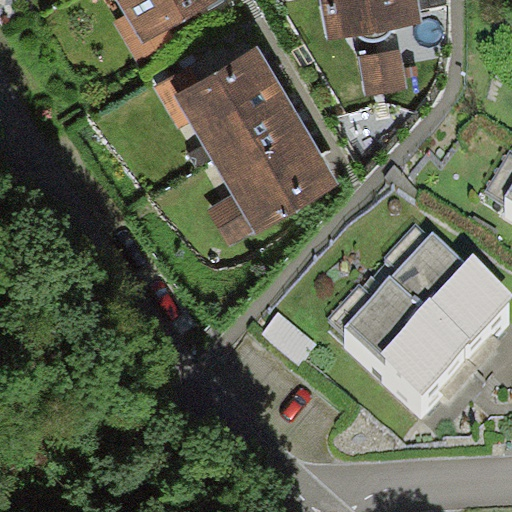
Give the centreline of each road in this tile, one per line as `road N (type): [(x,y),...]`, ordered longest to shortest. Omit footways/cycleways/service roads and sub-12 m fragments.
road 1 (residential): [(319,511),(227,423),(0,94)]
road 2 (residential): [(353,511),(365,501),(511,479)]
